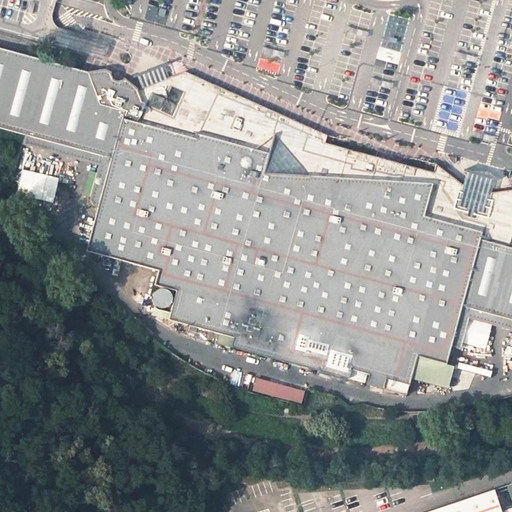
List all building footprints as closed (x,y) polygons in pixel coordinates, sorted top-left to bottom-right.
[(0,0),(0,43),(26,50),(54,47),(54,44),(57,34),(59,27),(55,24),(54,21),(53,18),(53,13),(55,7),(56,0),(0,0)] [(54,47),(102,60),(103,57),(105,47),(107,41),(59,27),(57,34),(54,44),(54,47)] [(88,72),(0,48),(0,128),(24,135),(110,158),(108,168),(97,210),(86,251),(158,271),(155,285),(176,291),(168,321),(234,338),(231,348),(348,379),(351,370),(368,375),(385,379),(408,385),(416,356),(445,364),(450,347),(458,317),(461,307),(511,320),(511,189),(491,193),(490,193),(489,195),(479,192),(480,189),(475,188),(471,187),(471,190),(461,187),(462,185),(435,164),(433,173),(325,143),(327,136),(184,71),(168,77),(161,80),(159,75),(144,81),(146,86),(138,89),(122,79),(118,76),(119,74),(118,71),(115,70),(112,71),(111,72),(106,69),(88,71),(88,72)] [(149,72),(137,77),(141,88),(146,86),(144,81),(159,75),(161,80),(168,77),(164,67),(149,72)] [(24,135),(21,145),(97,165),(108,168),(110,158),(24,135)] [(91,208),(97,210),(108,168),(97,165),(87,201),(88,204),(91,208)] [(51,201),(56,176),(18,169),(13,193),(51,201)] [(478,177),(465,173),(462,185),(461,187),(471,190),(471,187),(475,188),(480,189),(479,192),(489,195),(490,193),(493,180),(478,177)] [(170,302),(171,299),(170,294),(168,292),(166,290),(163,289),(161,289),(157,290),(155,291),(153,293),(152,296),(152,299),(152,301),(153,304),(155,306),(159,308),(164,308),(167,307),(169,305),(170,302)] [(468,319),(511,330),(511,320),(461,307),(458,317),(468,319)] [(450,347),(459,349),(468,319),(458,317),(450,347)] [(368,375),(366,384),(382,389),(385,379),(368,375)] [(291,385),(289,390),(299,395),(301,390),(291,385)] [(285,394),(283,401),(300,406),(303,398),(285,394)] [(511,511),(511,508),(502,511),(500,511),(493,489),(427,511),(511,511)]
